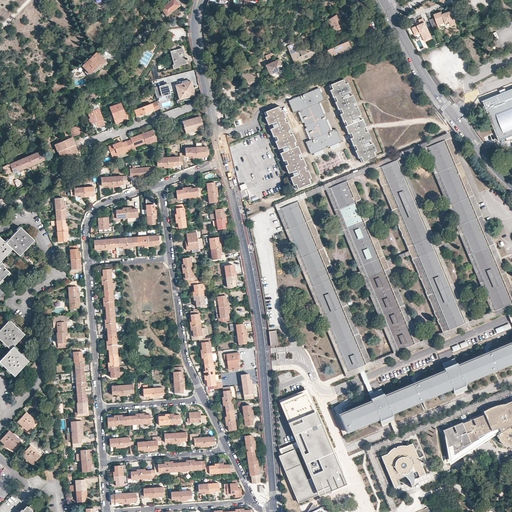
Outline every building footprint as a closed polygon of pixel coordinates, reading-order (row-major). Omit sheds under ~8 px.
[(175,10),(180,6),(175,0),(172,0),(160,9),(166,16),(175,10)] [(342,12),(328,20),(336,33),(350,25),(342,12)] [(441,13),(433,16),(437,27),(449,23),(450,28),(456,26),(454,21),(451,12),(442,15),(441,13)] [(431,34),(423,17),(419,19),(420,21),(421,23),(418,24),(414,26),(416,30),(420,28),(424,37),(431,34)] [(449,23),(437,27),(439,32),(450,28),(449,23)] [(349,41),(326,50),(330,59),(352,49),(349,41)] [(298,52),(294,43),(287,46),(289,50),(295,64),(305,59),(316,55),(314,51),(312,46),(298,52)] [(179,64),(179,66),(187,64),(186,59),(183,48),(170,52),(174,65),(179,64)] [(280,53),(278,50),(278,49),(275,50),(276,51),(266,55),(266,56),(267,59),(280,53)] [(100,66),(105,61),(102,58),(97,52),(82,66),(86,70),(90,74),(99,65),(100,66)] [(283,69),(279,60),(269,64),(273,74),(278,72),(283,69)] [(86,70),(85,72),(89,77),(101,67),(100,66),(99,65),(90,74),(86,70)] [(349,135),(350,136),(353,144),(355,143),(357,148),(355,148),(359,157),(361,156),(363,160),(375,155),(373,151),(375,151),(376,150),(372,141),(365,144),(364,145),(362,141),(363,140),(370,137),(367,129),(366,127),(365,125),(362,117),(355,120),(353,121),(351,116),(353,116),(360,112),(357,105),(356,103),(355,100),(352,93),(345,96),(343,96),(341,92),(343,92),(350,88),(347,81),(346,82),(344,82),(343,78),(331,83),(332,87),(331,88),(330,88),(333,96),(335,95),(336,99),(335,100),(338,108),(339,110),(340,112),(343,120),(345,119),(346,123),(345,124),(348,132),(349,135)] [(195,96),(192,81),(189,82),(176,85),(180,100),(195,96)] [(171,96),(168,84),(154,88),(156,100),(171,96)] [(330,130),(325,120),(324,117),(318,102),(323,99),(318,87),(287,99),(292,112),(298,110),(304,126),(310,138),(304,141),(310,153),(332,144),(334,143),(335,143),(340,141),(335,128),(330,130)] [(511,134),(511,87),(506,90),(502,92),(483,100),(499,140),(511,134)] [(128,118),(126,111),(123,112),(122,109),(125,108),(123,102),(111,106),(116,122),(128,118)] [(137,117),(154,110),(152,103),(147,106),(134,110),(137,117)] [(285,162),(286,164),(289,171),(296,168),(298,167),(300,172),(298,173),(291,176),(295,184),(296,183),(297,183),(299,187),(312,181),(310,177),(312,177),(308,168),(306,169),(305,165),(306,164),(303,156),(302,154),(301,152),(298,144),(296,145),(295,141),(296,140),(292,131),(291,128),(287,120),(286,121),(284,117),(286,116),(283,109),(281,109),(280,105),(266,111),(268,115),(266,115),(265,116),(269,123),(276,120),(278,119),(280,123),(277,124),(270,127),(274,135),(275,138),(279,147),(286,144),(288,143),(290,147),(287,148),(281,151),(284,159),(285,162)] [(106,123),(104,116),(102,116),(101,113),(103,112),(100,106),(89,110),(91,116),(96,114),(98,119),(92,121),(94,128),(106,123)] [(201,120),(200,117),(183,122),(186,134),(204,128),(201,120)] [(84,127),(82,124),(70,129),(73,136),(81,133),(79,129),(84,127)] [(161,126),(164,136),(170,134),(167,124),(161,126)] [(130,149),(130,151),(135,149),(135,148),(134,146),(146,142),(146,144),(151,142),(150,140),(154,139),(153,136),(155,135),(153,130),(138,135),(131,137),(132,138),(127,140),(130,149)] [(320,187),(275,206),(277,211),(278,210),(281,209),(298,202),(302,201),(304,200),(323,192),(326,190),(328,190),(330,189),(347,181),(350,180),(352,179),(363,175),(376,169),(378,168),(381,167),(398,160),(400,159),(402,158),(406,156),(423,149),(425,148),(427,147),(444,140),(448,139),(450,138),(448,133),(385,160),(376,163),(356,172),(355,172),(353,173),(326,185),(320,187)] [(78,153),(76,146),(76,144),(73,137),(55,145),(58,152),(59,152),(62,159),(78,153)] [(448,139),(444,140),(511,304),(511,303),(511,288),(478,207),(450,138),(448,139)] [(130,149),(127,140),(122,141),(122,140),(109,145),(112,155),(117,154),(117,152),(124,149),(124,151),(130,149)] [(444,140),(427,147),(462,230),(495,311),(511,304),(444,140)] [(334,143),(332,144),(335,151),(342,167),(349,163),(352,170),(353,173),(355,172),(356,172),(355,168),(351,159),(343,162),(338,150),(335,143),(334,143)] [(193,157),(197,157),(196,147),(186,148),(186,156),(190,156),(193,156),(193,157)] [(196,147),(197,157),(201,157),(201,155),(208,155),(207,147),(202,147),(196,147)] [(462,230),(427,147),(425,148),(423,149),(458,232),(469,258),(484,296),(486,300),(491,313),(493,312),(495,311),(462,230)] [(44,160),(41,151),(10,165),(14,173),(35,164),(44,160)] [(181,156),(178,156),(168,157),(168,167),(173,167),(173,165),(176,165),(179,165),(183,164),(182,156),(181,156)] [(168,167),(168,157),(164,157),(159,157),(157,157),(157,166),(160,166),(164,166),(164,167),(168,167)] [(400,159),(398,160),(432,243),(466,323),(467,323),(470,321),(437,241),(402,158),(400,159)] [(35,164),(14,173),(16,179),(47,166),(44,160),(35,164)] [(381,167),(449,330),(466,323),(432,243),(398,160),(381,167)] [(150,167),(140,168),(141,177),(145,176),(145,175),(147,175),(151,174),(150,167)] [(449,330),(381,167),(378,168),(376,169),(410,253),(443,333),(446,331),(449,330)] [(141,177),(140,168),(130,168),(131,176),(134,176),(137,175),(137,177),(141,177)] [(112,177),(113,187),(116,186),(116,184),(120,184),(124,184),(123,176),(112,177)] [(109,187),(113,187),(112,177),(101,177),(102,186),(105,186),(108,185),(109,187)] [(350,180),(347,181),(414,345),(417,344),(419,343),(387,263),(352,179),(350,180)] [(330,189),(398,352),(414,345),(347,181),(330,189)] [(209,193),(217,192),(217,188),(215,188),(215,185),(215,182),(210,183),(207,183),(209,193)] [(94,187),(84,188),(85,197),(89,196),(89,195),(92,194),(95,194),(94,187)] [(191,187),(187,188),(188,197),(199,196),(203,195),(203,194),(202,187),(198,188),(196,188),(191,189),(191,187)] [(85,197),(84,188),(74,188),(70,189),(71,196),(75,196),(76,195),(81,195),(81,197),(85,197)] [(188,197),(187,188),(183,188),(183,190),(180,190),(177,191),(177,196),(178,199),(188,197)] [(398,352),(330,189),(328,190),(326,190),(362,277),(393,353),(395,353),(398,352)] [(218,196),(217,192),(209,193),(210,203),(217,202),(217,199),(217,196),(218,196)] [(34,204),(36,209),(42,206),(41,204),(47,201),(46,198),(34,204)] [(56,210),(66,209),(65,204),(64,205),(63,202),(63,198),(55,199),(56,210)] [(339,286),(304,200),(302,201),(298,202),(334,288),(366,365),(368,364),(371,363),(361,339),(339,286)] [(147,204),(148,215),(156,214),(156,210),(155,210),(154,207),(154,201),(150,201),(147,201),(147,204)] [(334,288),(298,202),(281,209),(327,321),(342,358),(348,372),(366,365),(334,288)] [(176,219),(185,218),(183,204),(176,205),(177,212),(178,215),(176,215),(176,219)] [(131,207),(126,208),(127,218),(128,222),(133,221),(133,218),(138,217),(138,209),(135,209),(131,209),(131,207)] [(121,222),(121,218),(127,218),(126,208),(123,208),(123,209),(117,210),(115,210),(112,210),(113,221),(114,222),(121,222)] [(66,213),(66,209),(56,210),(56,220),(65,220),(65,217),(64,213),(66,213)] [(217,219),(226,218),(226,215),(224,215),(224,212),(223,209),(216,210),(217,219)] [(278,210),(277,211),(297,258),(320,314),(325,326),(339,359),(345,374),(346,373),(348,372),(342,358),(327,321),(281,209),(278,210)] [(156,214),(148,215),(148,224),(156,224),(155,221),(155,218),(157,218),(156,214)] [(109,228),(108,218),(101,218),(98,218),(99,231),(104,231),(104,229),(109,228)] [(187,228),(185,218),(176,219),(177,223),(179,222),(179,225),(179,229),(187,228)] [(227,222),(226,218),(217,219),(219,230),(226,229),(226,226),(225,223),(227,222)] [(57,226),(57,231),(67,231),(67,226),(65,226),(65,223),(65,220),(56,220),(51,221),(52,226),(57,226)] [(20,256),(35,240),(27,233),(20,226),(5,242),(0,236),(0,298),(5,293),(0,288),(0,282),(3,279),(10,272),(0,263),(13,249),(20,256)] [(67,231),(57,231),(58,242),(66,241),(66,239),(66,235),(67,235),(67,231)] [(134,245),(138,245),(138,237),(132,237),(131,232),(126,233),(127,237),(127,248),(131,247),(131,246),(134,245)] [(202,238),(198,239),(197,232),(187,234),(188,241),(188,244),(186,244),(187,250),(192,249),(199,248),(201,247),(204,247),(202,238)] [(118,234),(115,234),(116,238),(116,247),(121,246),(123,246),(123,248),(127,248),(127,237),(119,238),(118,234)] [(164,235),(160,236),(160,235),(149,236),(150,246),(153,246),(153,244),(157,244),(160,243),(160,244),(165,243),(164,240),(164,235)] [(150,246),(149,236),(138,237),(138,245),(142,245),(145,244),(145,246),(150,246)] [(212,249),(222,248),(226,247),(225,240),(224,236),(219,237),(210,239),(212,249)] [(116,238),(105,239),(106,249),(109,249),(109,247),(112,247),(116,247),(116,238)] [(106,249),(105,239),(94,240),(94,245),(94,248),(95,248),(95,250),(97,250),(100,250),(106,249)] [(70,250),(71,259),(80,259),(80,255),(78,255),(78,251),(78,249),(78,246),(70,246),(70,250)] [(222,252),(222,248),(212,249),(213,260),(222,259),(221,256),(221,253),(222,252)] [(183,269),(193,267),(191,257),(184,258),(184,262),(185,264),(183,265),(183,269)] [(80,259),(71,259),(72,270),(79,269),(79,267),(79,263),(80,263),(80,259)] [(226,277),(236,275),(236,272),(234,272),(234,269),(233,265),(225,266),(226,277)] [(198,272),(193,272),(193,267),(183,269),(184,272),(186,272),(186,279),(187,282),(189,282),(199,280),(198,272)] [(102,276),(102,280),(112,279),(112,269),(107,269),(103,269),(104,273),(104,276),(102,276)] [(237,279),(236,275),(226,277),(227,282),(226,282),(226,286),(227,286),(228,287),(236,286),(236,283),(235,279),(237,279)] [(112,279),(102,280),(103,283),(104,284),(105,287),(105,291),(113,290),(113,286),(115,285),(115,279),(112,279)] [(194,292),(194,296),(204,295),(204,290),(206,289),(205,285),(204,280),(199,280),(189,282),(189,286),(194,285),(195,289),(195,291),(194,292)] [(77,290),(76,281),(70,281),(70,287),(68,287),(69,298),(79,297),(79,293),(77,293),(77,290)] [(114,301),(113,290),(105,291),(105,295),(106,297),(104,298),(104,302),(114,301)] [(214,297),(216,308),(219,307),(229,306),(229,302),(227,302),(227,298),(226,295),(226,292),(216,293),(217,297),(214,297)] [(204,295),(194,296),(195,300),(197,299),(197,303),(197,306),(206,305),(206,304),(206,300),(205,301),(204,295)] [(80,308),(78,308),(78,306),(78,301),(79,301),(79,297),(69,298),(70,308),(70,315),(82,314),(81,309),(80,308)] [(114,304),(114,301),(104,302),(104,306),(106,306),(106,309),(107,312),(115,312),(114,306),(117,306),(117,304),(114,304)] [(346,377),(347,379),(361,373),(362,373),(364,372),(507,312),(511,311),(511,310),(511,303),(511,304),(495,311),(493,312),(491,313),(470,321),(467,323),(466,323),(449,330),(446,331),(443,333),(429,338),(419,343),(417,344),(414,345),(398,352),(395,353),(393,353),(378,360),(371,363),(368,364),(366,365),(348,372),(346,373),(345,374),(346,377)] [(230,321),(229,317),(229,315),(228,310),(230,310),(229,306),(219,307),(221,318),(220,318),(220,322),(230,321)] [(191,326),(201,325),(200,314),(199,310),(191,311),(192,315),(192,318),(192,321),(191,322),(191,326)] [(116,323),(115,312),(107,312),(107,316),(107,319),(105,319),(106,324),(116,323)] [(57,322),(58,332),(67,331),(67,328),(65,328),(65,320),(64,315),(57,316),(57,322)] [(14,347),(25,334),(19,329),(10,320),(0,330),(0,338),(11,349),(0,360),(0,361),(7,369),(15,376),(19,372),(22,369),(29,361),(24,356),(22,354),(14,347)] [(116,323),(106,324),(106,327),(108,327),(108,330),(108,334),(116,334),(116,328),(116,323)] [(238,334),(247,333),(246,329),(245,329),(244,327),(244,323),(236,324),(238,334)] [(202,328),(201,325),(191,326),(192,329),(193,329),(194,337),(195,340),(200,339),(202,339),(206,339),(205,335),(208,335),(207,327),(202,328)] [(58,332),(57,332),(58,347),(59,347),(66,347),(66,341),(66,336),(67,336),(67,331),(58,332)] [(276,331),(269,332),(270,346),(276,346),(277,346),(276,331)] [(247,337),(247,333),(238,334),(239,344),(246,343),(246,340),(246,337),(247,337)] [(117,338),(116,334),(108,334),(108,338),(109,341),(107,341),(107,345),(117,344),(117,343),(117,338)] [(202,339),(202,342),(203,349),(202,349),(202,354),(212,352),(211,341),(210,338),(206,339),(202,339)] [(118,355),(117,344),(107,345),(108,348),(109,348),(109,351),(110,356),(118,355)] [(401,390),(385,397),(384,394),(382,395),(379,396),(376,398),(374,398),(372,399),(373,402),(344,414),(341,415),(340,416),(347,433),(351,431),(364,426),(380,419),(381,422),(383,421),(385,420),(389,419),(391,418),(393,417),(392,414),(408,407),(420,402),(423,401),(425,400),(453,389),(454,391),(465,387),(466,386),(466,384),(496,371),(511,364),(511,344),(458,367),(457,364),(455,365),(445,369),(446,372),(418,383),(413,385),(401,390)] [(74,352),(74,363),(75,363),(85,362),(84,358),(82,358),(82,355),(82,351),(82,347),(74,348),(74,352)] [(213,363),(212,352),(202,354),(202,357),(204,357),(205,364),(213,363)] [(238,361),(238,358),(240,358),(239,352),(225,354),(225,359),(228,358),(229,370),(239,368),(238,361)] [(119,366),(118,355),(110,356),(110,360),(110,362),(109,362),(109,366),(119,366)] [(75,363),(76,372),(84,372),(83,366),(85,366),(85,362),(75,363)] [(204,371),(205,375),(215,374),(213,363),(205,364),(205,368),(204,368),(204,371)] [(120,377),(119,366),(109,366),(109,370),(111,370),(111,373),(111,377),(120,377)] [(174,382),(185,381),(184,378),(183,378),(182,373),(182,371),(182,367),(173,367),(174,371),(174,382)] [(76,372),(77,382),(86,381),(86,378),(84,378),(84,375),(84,372),(76,372)] [(363,379),(370,395),(371,394),(373,393),(367,378),(364,372),(362,373),(361,373),(363,379)] [(215,374),(205,375),(205,379),(206,379),(206,381),(206,382),(207,382),(208,385),(216,384),(215,374)] [(241,374),(242,384),(251,383),(251,379),(249,380),(249,377),(248,374),(241,374)] [(77,382),(78,392),(85,392),(85,388),(85,386),(86,386),(86,381),(77,382)] [(185,386),(185,381),(174,382),(171,382),(171,386),(174,386),(175,393),(180,393),(184,392),(183,389),(183,386),(185,386)] [(252,393),(251,393),(250,387),(252,387),(251,383),(242,384),(243,387),(244,394),(245,399),(253,398),(252,393)] [(134,384),(123,385),(123,395),(127,395),(127,393),(132,392),(134,392),(134,384)] [(123,395),(123,385),(112,386),(112,390),(113,394),(114,394),(116,394),(119,393),(119,395),(123,395)] [(223,397),(223,401),(232,400),(231,389),(231,386),(223,387),(223,390),(224,395),(224,397),(223,397)] [(153,397),(153,388),(148,388),(143,389),(144,396),(146,396),(150,396),(150,397),(153,397)] [(154,388),(153,388),(153,397),(158,397),(158,395),(161,395),(164,395),(163,388),(161,388),(154,388)] [(469,406),(401,435),(401,436),(399,437),(397,437),(365,450),(366,452),(368,455),(391,511),(399,511),(397,508),(394,499),(375,454),(415,437),(426,432),(437,428),(511,396),(511,388),(474,405),(472,405),(469,406)] [(78,392),(78,402),(88,402),(87,398),(85,398),(85,395),(85,392),(78,392)] [(300,460),(295,450),(279,457),(300,504),(345,485),(306,395),(284,405),(306,457),(300,460)] [(226,407),(226,410),(234,409),(232,400),(223,401),(224,404),(225,404),(226,407)] [(484,415),(462,424),(462,423),(443,431),(447,441),(448,448),(452,446),(454,456),(461,451),(460,448),(476,441),(479,440),(479,439),(478,437),(488,433),(499,429),(500,431),(500,432),(501,433),(497,436),(498,439),(499,440),(499,441),(500,443),(502,445),(505,447),(507,448),(508,447),(510,448),(511,448),(511,401),(509,403),(505,405),(504,405),(500,405),(496,406),(492,408),(489,409),(485,411),(483,412),(484,415)] [(78,402),(77,402),(78,409),(78,410),(77,411),(77,413),(86,412),(86,405),(88,405),(88,402),(78,402)] [(86,412),(77,413),(77,411),(78,410),(78,409),(75,409),(76,417),(88,416),(88,409),(88,405),(86,405),(86,412)] [(244,415),(244,416),(253,415),(252,411),(251,411),(250,408),(250,405),(243,406),(244,415)] [(226,417),(226,421),(235,419),(234,409),(226,410),(227,414),(227,416),(226,417)] [(39,424),(42,420),(33,412),(30,415),(27,413),(23,417),(19,422),(29,431),(33,426),(37,422),(39,424)] [(206,417),(200,418),(200,415),(200,412),(191,412),(189,412),(190,418),(188,418),(188,422),(201,421),(206,421),(206,419),(206,417)] [(140,414),(141,423),(152,423),(151,414),(147,415),(144,415),(144,413),(140,414)] [(174,413),(169,414),(170,424),(181,423),(180,414),(178,415),(174,415),(174,413)] [(119,425),(119,415),(115,416),(115,417),(114,417),(113,417),(113,414),(110,414),(108,414),(108,421),(109,426),(119,425)] [(130,424),(141,423),(140,414),(136,414),(136,415),(133,416),(130,416),(130,424)] [(170,424),(169,414),(165,414),(161,414),(158,414),(158,416),(159,425),(170,424)] [(123,415),(119,415),(119,425),(130,424),(130,416),(125,416),(123,417),(123,415)] [(253,415),(244,416),(245,426),(253,425),(252,422),(252,419),(254,418),(253,415)] [(235,419),(226,421),(227,424),(228,424),(229,427),(229,430),(237,429),(235,419)] [(72,432),(82,431),(82,427),(80,428),(79,421),(71,421),(72,427),(72,432)] [(398,430),(395,421),(393,422),(391,423),(395,431),(397,437),(399,437),(401,436),(401,435),(398,430)] [(461,451),(454,456),(452,446),(448,448),(451,463),(500,431),(499,429),(492,432),(488,433),(479,439),(479,440),(476,441),(461,451)] [(47,450),(33,437),(29,441),(23,436),(17,430),(13,433),(10,431),(6,436),(1,440),(12,450),(20,441),(25,445),(26,444),(30,447),(27,451),(23,455),(25,457),(28,460),(33,464),(43,454),(47,450)] [(82,436),(82,431),(72,432),(73,440),(73,443),(81,442),(81,439),(81,436),(82,436)] [(176,443),(176,433),(168,433),(168,431),(165,431),(166,442),(169,442),(172,442),(172,443),(176,443)] [(187,432),(176,433),(176,443),(180,443),(180,441),(182,441),(187,440),(187,432)] [(191,443),(195,442),(195,445),(198,445),(201,445),(202,446),(205,446),(205,437),(199,437),(198,433),(191,434),(191,443)] [(245,440),(246,445),(255,444),(255,441),(253,441),(253,438),(252,434),(245,435),(245,440)] [(153,437),(153,440),(147,441),(148,450),(152,450),(152,448),(156,448),(158,448),(158,445),(162,445),(161,436),(153,437)] [(215,436),(205,437),(205,446),(209,446),(209,444),(211,444),(215,443),(215,440),(215,436)] [(130,437),(120,438),(121,447),(124,447),(124,445),(128,445),(130,445),(130,437)] [(121,447),(120,438),(110,439),(110,442),(110,446),(112,446),(115,446),(117,446),(117,447),(121,447)] [(148,450),(147,441),(138,441),(138,449),(142,449),(144,449),(145,450),(148,450)] [(247,453),(248,455),(255,454),(255,452),(254,449),(256,449),(255,444),(246,445),(247,453)] [(398,480),(405,477),(407,479),(409,481),(410,483),(411,486),(412,489),(412,488),(413,485),(414,482),(414,479),(414,477),(413,474),(417,472),(419,478),(426,475),(413,444),(407,447),(406,447),(404,446),(401,446),(399,447),(397,448),(395,449),(395,448),(394,449),(392,450),(390,452),(387,455),(381,457),(394,489),(401,486),(398,480)] [(82,460),(82,461),(92,460),(92,456),(90,456),(90,453),(89,449),(81,449),(81,453),(78,453),(78,460),(82,460)] [(248,459),(249,465),(258,464),(257,460),(256,461),(256,458),(255,454),(248,455),(248,459)] [(195,459),(191,460),(192,470),(202,469),(206,469),(206,466),(205,460),(202,460),(199,461),(195,461),(195,459)] [(92,460),(82,461),(83,471),(91,470),(91,467),(90,464),(92,464),(92,460)] [(180,462),(180,471),(192,470),(191,460),(187,460),(184,460),(184,462),(183,462),(180,462)] [(170,471),(169,461),(165,462),(165,463),(160,464),(158,464),(159,472),(160,472),(160,475),(166,475),(165,472),(170,471)] [(173,461),(169,461),(170,471),(180,471),(180,462),(177,463),(173,463),(173,461)] [(220,472),(219,463),(215,463),(215,465),(211,466),(209,466),(206,466),(206,469),(206,472),(210,471),(210,473),(220,472)] [(223,463),(219,463),(220,472),(229,471),(235,471),(233,467),(232,464),(228,464),(223,465),(223,463)] [(124,465),(123,465),(115,465),(116,470),(116,471),(116,472),(114,472),(114,476),(123,475),(123,469),(126,468),(126,464),(124,465)] [(259,474),(258,474),(257,468),(258,468),(258,464),(249,465),(251,475),(252,479),(252,483),(260,482),(259,474)] [(54,478),(51,469),(45,472),(48,479),(48,480),(49,480),(54,478)] [(142,478),(141,469),(137,470),(137,471),(134,471),(131,471),(132,479),(142,478)] [(145,469),(141,469),(142,478),(152,478),(151,470),(148,470),(145,471),(145,469)] [(123,475),(114,476),(115,480),(116,480),(116,483),(116,486),(124,485),(123,475)] [(73,485),(73,491),(77,491),(87,490),(87,486),(85,486),(84,480),(84,479),(76,480),(76,485),(73,485)] [(237,480),(233,480),(233,484),(231,484),(225,484),(225,488),(224,488),(225,493),(225,494),(230,493),(235,493),(236,497),(241,497),(242,495),(242,487),(238,488),(238,486),(237,483),(237,480)] [(218,483),(208,484),(209,493),(213,493),(213,491),(216,491),(219,490),(219,483),(218,483)] [(209,493),(208,484),(198,484),(199,491),(199,492),(202,492),(205,491),(205,493),(209,493)] [(154,497),(154,487),(144,488),(144,496),(147,496),(150,495),(151,497),(154,497)] [(164,487),(154,487),(154,497),(158,496),(158,495),(162,495),(164,494),(164,487)] [(87,490),(77,491),(77,501),(86,501),(85,498),(85,494),(87,494),(87,490)] [(182,500),(182,491),(172,492),(172,499),(175,499),(178,499),(178,501),(182,500)] [(191,491),(182,491),(182,500),(186,500),(186,498),(189,498),(192,498),(191,491)] [(137,492),(126,493),(126,503),(130,503),(130,501),(134,501),(137,501),(137,492)] [(111,498),(111,502),(114,502),(120,502),(122,501),(122,503),(126,503),(126,493),(115,494),(111,495),(111,498)] [(331,511),(329,504),(322,507),(320,507),(314,503),(307,511),(331,511)]
